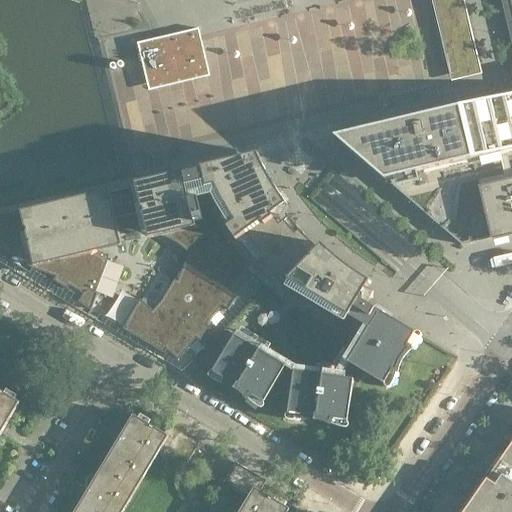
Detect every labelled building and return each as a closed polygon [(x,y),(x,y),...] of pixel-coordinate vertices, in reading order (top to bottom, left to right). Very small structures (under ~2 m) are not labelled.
[(174,25),(103,42),(133,170),(144,168),(147,179),(147,181),(164,177),(163,175),(160,164),(270,138),(278,172),(307,197),(318,184),(331,168),(313,152),(307,129),(410,104),(414,119),(436,114),(432,99),(482,86),(477,70),(462,5),(460,0),(279,0),(237,10),(235,0),(176,0),(172,15),(174,25)] [(414,119),(335,137),(385,181),(386,180),(461,245),(491,238),(492,242),(511,236),(511,94),(436,114),(414,119)] [(97,191),(0,215),(0,256),(186,368),(269,286),(278,284),(341,322),(364,284),(357,279),(332,260),(319,248),(304,233),(301,228),(295,222),(287,212),(276,195),(267,181),(257,161),(253,153),(163,175),(147,179),(97,191)] [(415,333),(364,302),(353,319),(369,329),(349,364),(384,385),(392,372),(397,373),(399,365),(402,360),(406,355),(411,350),(408,346),(415,333)] [(234,335),(212,372),(225,380),(224,384),(227,385),(247,398),(251,395),(264,403),(286,366),(234,335)] [(294,371),(288,413),(303,415),(304,420),(307,419),(312,419),(318,419),(323,421),(330,424),(332,419),(347,422),(353,380),(294,371)] [(0,391),(0,446),(1,445),(0,444),(0,443),(8,431),(9,432),(25,406),(0,391)] [(131,417),(74,511),(118,511),(143,471),(211,511),(289,511),(252,490),(250,493),(235,484),(237,481),(131,417)] [(511,511),(511,443),(501,459),(503,460),(490,480),(488,478),(485,483),(487,484),(474,503),(471,502),(468,506),(470,508),(467,511),(511,511)]
